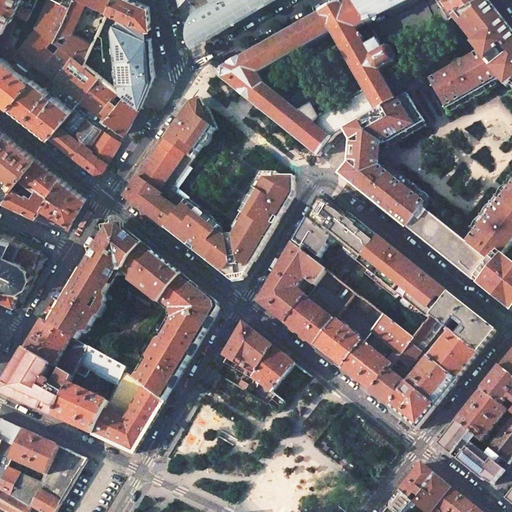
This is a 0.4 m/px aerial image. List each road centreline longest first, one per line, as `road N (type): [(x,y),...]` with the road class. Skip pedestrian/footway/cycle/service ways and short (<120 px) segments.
road 1 (residential): [(511,326),(321,177),(242,305)]
road 2 (residential): [(242,305),(418,445)]
road 3 (residential): [(242,305),(142,472)]
road 4 (residential): [(105,199),(242,305)]
road 5 (residential): [(142,472),(0,403)]
road 6 (residential): [(190,76),(105,199)]
road 7 (residential): [(312,0),(201,60),(190,76)]
road 8 (residential): [(418,445),(511,336)]
road 9 (residential): [(0,115),(105,199)]
